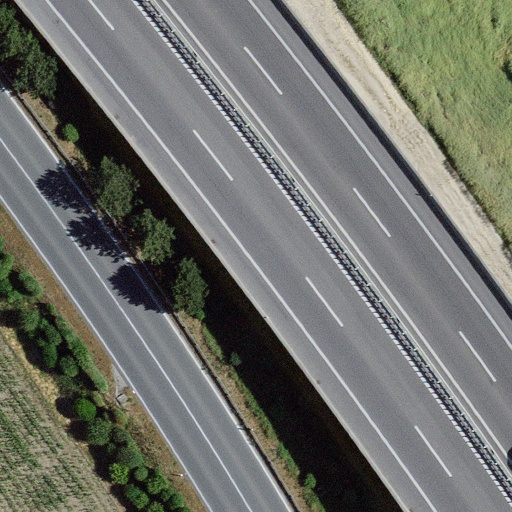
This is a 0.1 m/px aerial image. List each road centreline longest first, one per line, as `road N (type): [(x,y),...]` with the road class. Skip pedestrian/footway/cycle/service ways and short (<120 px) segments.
road 1 (motorway): [(89,0),(475,511)]
road 2 (motorway): [(511,405),(205,0)]
road 3 (secondary): [(0,139),(250,511)]
road 4 (track): [(301,0),(511,299)]
